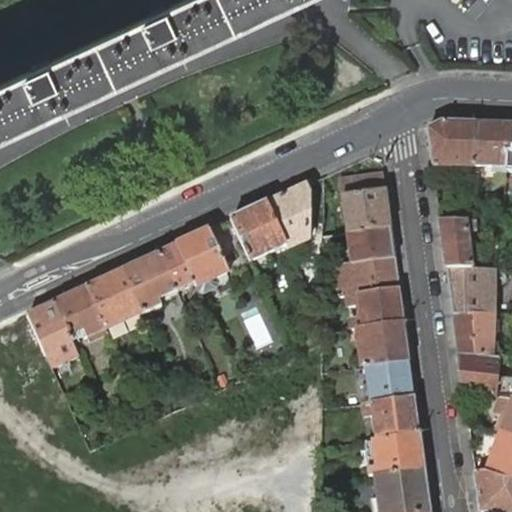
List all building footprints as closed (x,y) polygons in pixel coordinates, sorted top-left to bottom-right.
[(0,136),(5,134),(10,132),(34,121),(54,111),(124,80),(195,47),(241,25),(296,0),(185,0),(142,20),(135,23),(81,48),(13,79),(0,85),(0,136)] [(476,168),(477,125),(441,123),(428,130),(433,168),(476,168)] [(511,154),(511,126),(477,125),(476,168),(493,169),(493,175),(507,175),(507,173),(508,155),(511,154)] [(386,192),(384,176),(342,182),(344,197),(344,202),(347,222),(349,235),(391,228),(386,192)] [(306,187),(268,205),(286,247),(289,251),(308,241),(308,237),(309,222),(310,195),(306,187)] [(268,205),(231,222),(250,263),(286,247),(268,205)] [(197,289),(200,297),(226,284),(249,274),(254,271),(250,263),(231,222),(210,232),(177,247),(196,286),(197,289)] [(476,243),(476,225),(475,224),(465,224),(441,223),(447,271),(472,272),(470,261),(468,244),(473,244),(476,243)] [(391,228),(349,235),(349,238),(351,255),(353,266),(395,259),(391,228)] [(160,255),(177,294),(196,286),(177,247),(160,255)] [(170,298),(177,294),(160,255),(123,272),(143,314),(144,316),(162,308),(161,307),(160,302),(170,298)] [(335,268),(339,298),(348,297),(399,291),(395,259),(353,266),(335,268)] [(479,271),(472,272),(447,271),(453,316),(479,317),(479,271)] [(133,332),(147,325),(144,316),(143,314),(123,272),(87,289),(106,330),(107,331),(128,322),(133,332)] [(89,343),(108,335),(107,331),(106,330),(87,289),(55,304),(71,337),(83,331),(85,336),(86,339),(87,339),(89,343)] [(404,325),(399,291),(348,297),(349,308),(354,307),(360,306),(363,320),(364,330),(404,325)] [(27,317),(42,349),(45,356),(49,363),(53,361),(50,354),(68,346),(71,353),(76,350),(75,348),(73,344),(71,337),(55,304),(27,317)] [(479,317),(453,316),(459,355),(492,359),(494,335),(494,317),(479,317)] [(351,322),(352,332),(359,330),(364,330),(363,320),(351,322)] [(362,358),(363,369),(365,369),(410,364),(404,325),(364,330),(359,330),(359,336),(362,358)] [(50,354),(53,361),(60,358),(64,356),(71,353),(68,346),(50,354)] [(492,359),(459,355),(464,396),(495,399),(496,393),(498,375),(500,360),(496,359),(492,359)] [(414,400),(410,364),(365,369),(370,404),(373,404),(414,400)] [(370,404),(362,405),(363,413),(370,413),(375,412),(378,437),(379,441),(420,437),(414,400),(373,404),(370,404)] [(511,437),(511,407),(502,434),(511,437)] [(511,483),(511,437),(502,434),(488,474),(511,483)] [(379,441),(366,444),(367,450),(370,469),(368,470),(370,478),(372,478),(424,472),(420,437),(379,441)] [(371,502),(372,511),(429,511),(424,472),(372,478),(372,484),(378,483),(380,501),(371,502)] [(484,473),(475,474),(480,511),(511,511),(511,483),(488,474),(484,473)]
